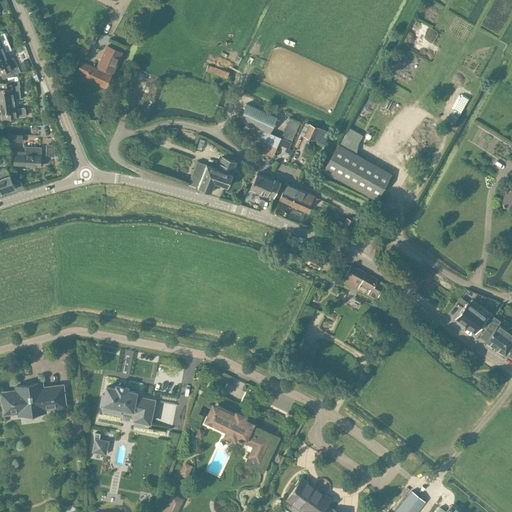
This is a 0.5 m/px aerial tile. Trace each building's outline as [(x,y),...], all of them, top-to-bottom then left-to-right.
[(44,8),(41,10),(44,17),(44,18),(49,15),(46,7),(44,8)] [(0,54),(6,52),(6,51),(10,49),(4,33),(0,34),(0,54)] [(82,45),(79,52),(82,53),(86,54),(88,48),(82,45)] [(98,66),(97,69),(91,66),(91,65),(82,61),(77,72),(86,76),(85,78),(105,87),(111,75),(110,75),(111,72),(112,72),(120,52),(106,46),(98,66)] [(6,52),(0,54),(0,72),(0,73),(17,66),(18,66),(14,57),(9,59),(6,52)] [(72,54),(66,65),(70,68),(76,56),(72,54)] [(20,64),(22,70),(30,67),(28,61),(20,64)] [(206,70),(227,78),(229,73),(208,65),(206,70)] [(3,79),(18,73),(20,73),(17,66),(0,73),(3,79)] [(1,88),(0,88),(0,101),(15,99),(21,99),(19,86),(18,80),(8,81),(0,82),(1,88)] [(15,99),(0,101),(0,113),(4,113),(4,118),(26,115),(25,108),(16,109),(15,99)] [(247,104),(239,119),(252,125),(269,132),(276,117),(247,104)] [(309,124),(304,136),(318,142),(320,136),(326,139),(329,132),(309,124)] [(252,125),(244,143),(260,151),(269,132),(252,125)] [(338,144),(323,170),(376,200),(391,174),(338,144)] [(15,151),(14,166),(40,167),(40,156),(41,156),(41,147),(26,147),(25,152),(15,151)] [(189,182),(188,185),(197,189),(197,188),(210,192),(214,182),(227,187),(236,162),(222,157),(217,169),(197,161),(190,179),(189,182)] [(0,193),(14,189),(10,179),(9,176),(6,166),(0,168),(0,193)] [(256,174),(250,189),(267,197),(268,195),(273,197),(279,184),(280,181),(274,179),(273,181),(256,174)] [(286,184),(279,200),(290,205),(297,188),(286,184)] [(507,190),(500,203),(511,210),(511,185),(509,191),(507,190)] [(311,205),(315,197),(297,188),(290,205),(306,212),(310,204),(311,205)] [(340,230),(346,233),(352,221),(346,218),(340,230)] [(308,263),(318,268),(321,261),(311,256),(308,263)] [(344,276),(343,279),(357,287),(360,282),(370,288),(368,292),(376,297),(378,294),(382,286),(375,282),(376,279),(376,278),(351,264),(350,266),(348,270),(344,276)] [(463,308),(455,318),(465,325),(477,309),(468,302),(467,302),(465,301),(461,306),(463,308)] [(477,309),(465,325),(475,333),(483,321),(487,324),(494,315),(489,312),(486,315),(477,309)] [(487,324),(479,336),(486,341),(505,355),(506,354),(511,344),(511,328),(510,327),(508,327),(507,329),(499,324),(498,323),(500,320),(494,315),(487,324)] [(317,369),(313,377),(321,381),(324,373),(317,369)] [(19,385),(16,385),(17,391),(1,393),(4,413),(19,411),(20,415),(22,415),(42,412),(45,412),(43,403),(53,402),(53,407),(64,405),(62,386),(42,388),(41,382),(38,383),(19,385)] [(116,388),(106,386),(105,393),(103,393),(101,405),(123,409),(123,408),(136,410),(134,420),(150,423),(154,399),(135,396),(136,392),(127,390),(127,386),(116,384),(116,388)] [(211,408),(207,416),(211,418),(208,423),(225,431),(224,434),(224,435),(235,440),(235,439),(252,447),(248,455),(259,460),(268,441),(249,432),(253,423),(244,419),(246,416),(236,411),(235,415),(216,406),(215,410),(211,408)] [(71,418),(72,434),(74,434),(74,436),(80,435),(80,434),(81,434),(80,418),(71,418)] [(106,455),(109,440),(99,438),(100,433),(95,432),(94,439),(92,452),(96,453),(95,457),(100,458),(101,454),(106,455)] [(184,462),(178,474),(187,478),(193,466),(184,462)] [(330,499),(301,478),(299,480),(298,480),(294,485),(296,486),(287,499),(294,504),(296,501),(305,508),(302,511),(338,511),(334,509),(333,511),(325,506),(330,499)] [(416,511),(424,501),(411,491),(394,511),(416,511)] [(172,495),(166,506),(177,511),(183,500),(172,495)]
